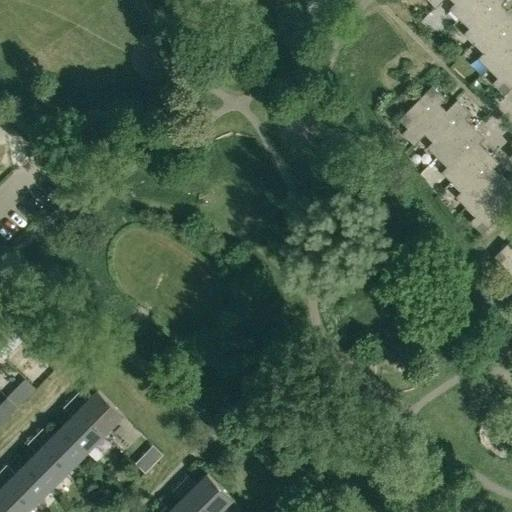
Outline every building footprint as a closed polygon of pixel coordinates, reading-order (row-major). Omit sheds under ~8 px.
[(452,0),(455,2),(450,8),(461,19),(480,0),(452,0)] [(480,0),(461,19),(470,27),(464,33),(475,44),(501,18),(494,11),(502,4),(505,0),(480,0)] [(501,18),(475,44),(484,52),(479,57),(490,68),(511,45),(511,39),(509,37),(511,33),(511,14),(508,10),(501,18)] [(511,45),(490,68),(498,77),(493,82),(502,91),(505,94),(511,86),(511,45)] [(432,86),(400,119),(408,127),(403,132),(414,144),(425,133),(439,118),(433,111),(445,98),(432,86)] [(413,96),(408,89),(402,94),(407,101),(413,96)] [(425,133),(433,141),(428,146),(439,158),(472,125),(465,118),(471,112),(457,99),(439,118),(425,133)] [(439,158),(447,166),(442,171),(453,182),(486,149),(480,143),(485,137),(472,125),(439,158)] [(13,132),(0,144),(0,172),(7,179),(34,153),(13,132)] [(453,182),(462,190),(456,196),(467,207),(500,174),(494,168),(499,162),(486,149),(453,182)] [(511,196),(508,192),(511,188),(511,185),(500,174),(467,207),(476,215),(471,220),(482,232),(511,202),(511,196)] [(42,215),(63,192),(57,187),(36,209),(42,215)] [(511,247),(508,243),(495,256),(511,272),(511,247)] [(0,316),(0,345),(15,330),(0,316)] [(7,397),(18,408),(27,398),(16,387),(7,397)] [(98,389),(88,399),(79,390),(71,399),(105,433),(124,414),(98,389)] [(72,415),(62,426),(87,451),(105,433),(71,399),(64,406),(72,415)] [(62,426),(52,436),(43,427),(35,435),(70,469),(87,451),(62,426)] [(37,451),(26,462),(52,487),(70,469),(35,435),(28,443),(37,451)] [(26,462),(16,472),(7,464),(0,471),(34,505),(52,487),(26,462)] [(26,511),(34,505),(0,471),(0,487),(0,488),(0,508),(3,511),(26,511)] [(218,511),(233,497),(206,472),(196,482),(188,475),(180,483),(209,511),(218,511)] [(181,498),(171,508),(174,511),(209,511),(180,483),(173,490),(181,498)]
